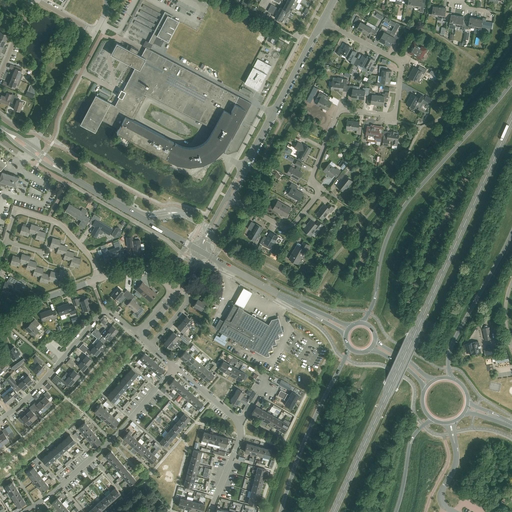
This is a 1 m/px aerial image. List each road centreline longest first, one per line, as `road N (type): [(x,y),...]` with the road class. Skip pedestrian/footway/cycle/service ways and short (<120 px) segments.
road 1 (primary): [(333,511),(511,120)]
road 2 (residential): [(231,198),(289,227),(322,189),(311,177),(337,111),(394,116),(402,64),(322,20)]
road 3 (primary): [(511,82),(397,217),(362,322)]
road 4 (residential): [(23,511),(92,458),(175,366)]
road 5 (primary): [(349,347),(300,450),(281,511)]
road 6 (unclassified): [(244,166),(322,20)]
road 7 (primary): [(449,377),(458,330),(511,232)]
road 8 (residential): [(0,420),(103,310)]
road 9 (tertiary): [(196,250),(74,178)]
road 10 (unclassified): [(32,145),(95,33)]
